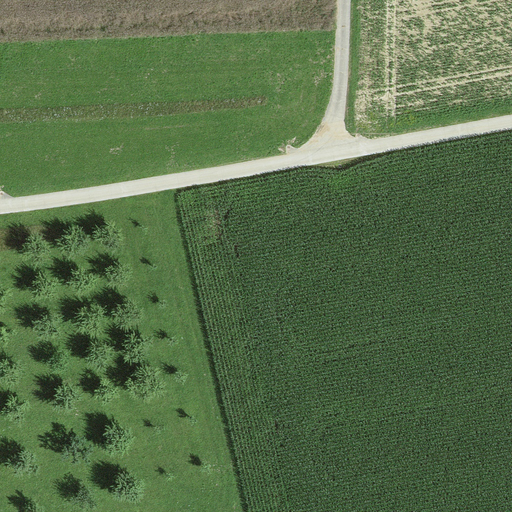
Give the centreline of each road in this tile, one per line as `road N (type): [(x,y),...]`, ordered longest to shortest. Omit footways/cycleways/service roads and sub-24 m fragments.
road 1 (unclassified): [(511,123),(0,206)]
road 2 (track): [(324,157),(341,98),(343,0)]
